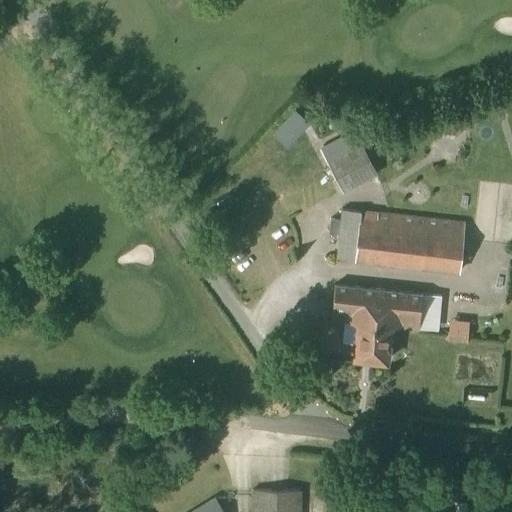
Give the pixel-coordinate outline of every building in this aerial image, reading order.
[(290,106),(267,131),(283,146),(306,121),(290,106)] [(344,188),(377,171),(362,142),(357,145),(350,130),(321,145),(344,188)] [(341,208),(340,218),(331,217),(330,217),(329,231),(339,232),(336,257),(459,269),(464,220),(341,208)] [(421,293),(412,292),(334,283),(330,319),(357,321),(354,356),(386,359),(390,325),(417,328),(421,293)] [(444,338),(465,339),(466,317),(444,317),(444,338)] [(299,511),(300,489),(252,488),(251,511),(299,511)] [(224,511),(214,496),(188,511),(224,511)]
